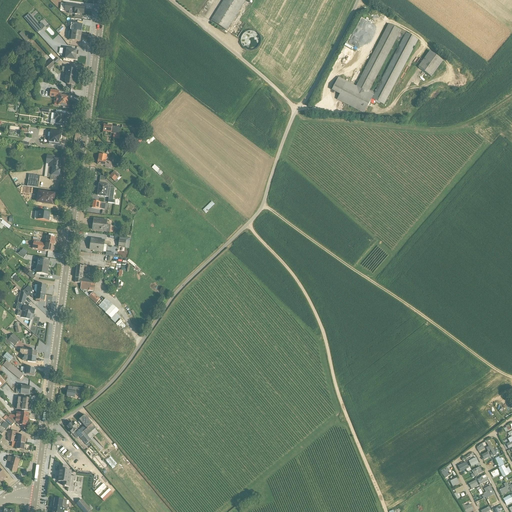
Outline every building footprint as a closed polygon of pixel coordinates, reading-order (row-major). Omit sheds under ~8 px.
[(246,0),(225,0),(211,23),(226,33),(246,0)] [(83,18),(85,11),(84,11),(78,10),(78,8),(66,6),(64,14),(69,15),(68,17),(74,18),(74,21),(82,22),(83,18)] [(30,18),(23,25),(34,36),(41,29),(30,18)] [(81,36),(82,25),(77,24),(77,27),(71,26),(70,34),(81,36)] [(400,33),(388,27),(355,89),(338,80),(331,92),(339,97),(336,102),(363,116),(371,101),(383,107),(417,42),(405,36),(374,95),(369,93),(400,33)] [(21,34),(19,36),(26,44),(28,42),(21,34)] [(81,36),(68,34),(68,39),(69,40),(69,43),(80,45),(81,36)] [(60,51),(59,57),(62,57),(62,61),(75,63),(76,58),(78,58),(78,53),(63,51),(60,51)] [(429,53),(417,70),(430,80),(442,63),(429,53)] [(344,56),(341,54),(338,59),(346,63),(348,58),(344,55),(344,56)] [(44,69),(48,73),(56,67),(52,62),(44,69)] [(72,71),(63,70),(62,74),(63,74),(63,75),(66,75),(66,78),(75,79),(76,73),(72,72),(72,71)] [(74,88),(75,79),(63,78),(62,82),(64,84),(65,84),(65,85),(67,88),(68,88),(68,89),(71,92),(73,93),(73,92),(74,88)] [(51,92),(50,99),(55,100),(54,101),(56,102),(56,104),(54,104),(54,108),(63,109),(63,111),(67,111),(68,103),(67,103),(67,102),(65,100),(64,99),(62,98),(62,97),(59,97),(59,93),(51,92)] [(64,122),(65,122),(66,117),(65,117),(66,114),(56,113),(56,115),(55,115),(55,116),(51,116),(50,126),(59,127),(59,128),(63,129),(64,122)] [(132,129),(122,127),(121,130),(124,131),(123,134),(138,137),(139,131),(132,130),(132,129)] [(104,128),(103,132),(103,134),(111,135),(111,136),(113,136),(113,141),(119,142),(120,130),(112,129),(104,128)] [(46,147),(61,149),(61,145),(60,145),(60,144),(60,141),(61,141),(62,134),(48,132),(46,147)] [(107,158),(99,157),(97,167),(105,168),(104,170),(105,170),(111,171),(112,164),(106,163),(107,158)] [(54,161),(54,159),(47,158),(44,179),(50,180),(50,182),(60,184),(62,171),(60,171),(60,170),(61,169),(63,161),(59,161),(59,162),(54,161)] [(119,178),(114,173),(109,179),(116,185),(118,183),(116,181),(119,178)] [(27,189),(38,190),(39,178),(29,177),(27,189)] [(105,183),(100,182),(97,198),(109,200),(110,188),(108,188),(108,186),(105,183)] [(55,196),(38,193),(37,205),(53,208),(55,196)] [(206,218),(219,206),(214,202),(201,213),(206,218)] [(109,207),(92,204),(91,210),(102,212),(102,216),(107,217),(109,207)] [(93,221),(92,233),(109,235),(110,227),(107,227),(107,222),(93,221)] [(9,231),(11,228),(2,222),(0,225),(9,231)] [(55,240),(44,238),(43,245),(54,247),(55,240)] [(106,247),(104,247),(105,242),(91,241),(89,253),(106,255),(106,247)] [(127,244),(120,243),(119,250),(127,251),(127,244)] [(33,251),(52,255),(54,247),(34,244),(33,251)] [(49,264),(37,262),(36,269),(48,271),(49,264)] [(83,268),(77,268),(75,285),(81,286),(80,291),(94,294),(96,283),(82,280),(83,274),(87,275),(88,268),(83,268)] [(36,276),(48,277),(48,271),(36,269),(36,275),(36,276)] [(15,276),(11,280),(12,281),(13,280),(18,285),(20,282),(18,280),(19,279),(17,276),(16,277),(15,276)] [(46,288),(35,287),(34,293),(36,296),(45,297),(46,288)] [(29,288),(22,294),(28,300),(30,297),(33,301),(35,301),(35,304),(39,304),(40,303),(44,303),(45,297),(36,296),(29,288)] [(21,319),(21,320),(32,323),(34,317),(35,312),(32,311),(32,310),(25,308),(27,299),(21,293),(17,307),(19,307),(17,318),(21,319)] [(85,295),(96,306),(100,301),(92,294),(89,297),(86,294),(85,295)] [(119,313),(105,301),(98,308),(105,315),(111,321),(110,321),(115,325),(120,319),(116,315),(119,313)] [(14,348),(20,342),(13,336),(8,342),(14,348)] [(4,344),(11,352),(14,348),(7,341),(4,344)] [(29,351),(21,350),(20,354),(22,357),(36,359),(37,354),(29,353),(29,351)] [(13,359),(7,354),(3,358),(9,363),(13,359)] [(24,377),(6,363),(3,367),(20,382),(24,377)] [(35,371),(21,369),(20,373),(22,373),(22,375),(26,375),(26,376),(34,377),(35,371)] [(32,389),(17,387),(16,395),(31,398),(32,389)] [(68,388),(67,398),(75,399),(75,395),(82,396),(83,390),(68,388)] [(16,417),(8,416),(8,419),(14,425),(15,424),(19,427),(22,428),(22,429),(26,433),(29,416),(16,414),(16,417)] [(6,417),(3,420),(11,428),(14,425),(6,417)] [(96,430),(84,417),(79,422),(86,430),(83,433),(87,437),(96,430)] [(78,439),(85,447),(88,444),(72,425),(69,427),(67,429),(69,431),(69,432),(72,436),(72,435),(76,440),(78,439)] [(19,434),(8,433),(7,439),(8,439),(8,442),(9,444),(25,446),(26,439),(18,438),(19,434)] [(487,442),(485,443),(488,448),(485,449),(487,452),(490,451),(493,458),(496,456),(487,442)] [(477,448),(476,450),(478,453),(484,450),(482,445),(477,448)] [(13,460),(8,458),(7,463),(10,464),(8,470),(12,471),(12,473),(16,474),(20,462),(20,459),(14,457),(13,460)] [(475,459),(468,462),(471,468),(478,464),(475,459)] [(498,459),(495,461),(496,463),(496,464),(498,468),(503,466),(500,459),(499,460),(498,459)] [(465,463),(457,467),(460,473),(468,469),(465,463)] [(68,494),(74,494),(74,489),(72,489),(73,483),(75,483),(76,478),(71,478),(72,473),(66,472),(66,468),(59,467),(57,483),(63,484),(62,488),(68,489),(68,494)] [(503,467),(498,469),(503,478),(508,476),(503,467)] [(442,471),(440,472),(441,474),(445,480),(448,477),(446,474),(449,472),(446,468),(443,470),(444,472),(443,473),(442,471)] [(479,468),(471,472),(474,478),(478,476),(478,475),(482,473),(479,468)] [(485,476),(476,481),(477,484),(478,483),(479,486),(488,482),(485,476)] [(456,479),(449,482),(452,488),(459,485),(456,479)] [(475,482),(468,485),(471,491),(475,489),(476,492),(471,494),(473,499),(480,496),(478,491),(480,490),(478,486),(478,487),(475,482)] [(504,489),(499,491),(501,496),(508,493),(507,489),(508,489),(506,484),(503,485),(504,489)] [(485,493),(482,495),(485,500),(494,495),(493,492),(492,492),(489,487),(483,490),(485,493)] [(456,494),(453,495),(456,501),(459,499),(457,495),(463,492),(461,488),(454,491),(456,494)] [(509,496),(503,500),(506,506),(511,502),(511,496),(509,497),(509,496)] [(483,499),(477,502),(480,508),(488,505),(485,500),(484,501),(483,499)] [(54,508),(69,510),(69,507),(66,506),(67,502),(55,500),(54,508)] [(90,511),(81,501),(76,505),(81,511),(90,511)]
